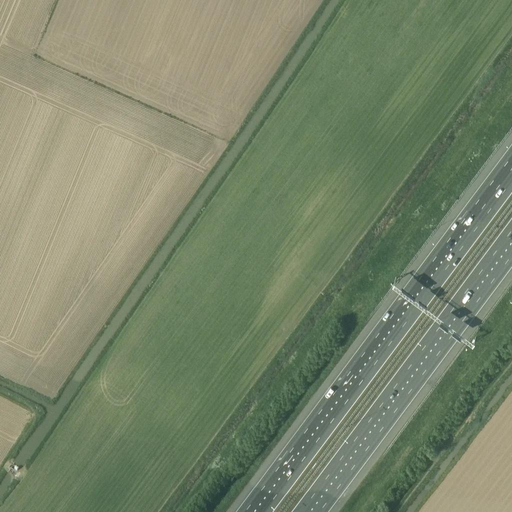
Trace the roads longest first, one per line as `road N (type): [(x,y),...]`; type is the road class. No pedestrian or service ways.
road 1 (motorway): [(511,168),(254,511)]
road 2 (motorway): [(310,511),(511,242)]
